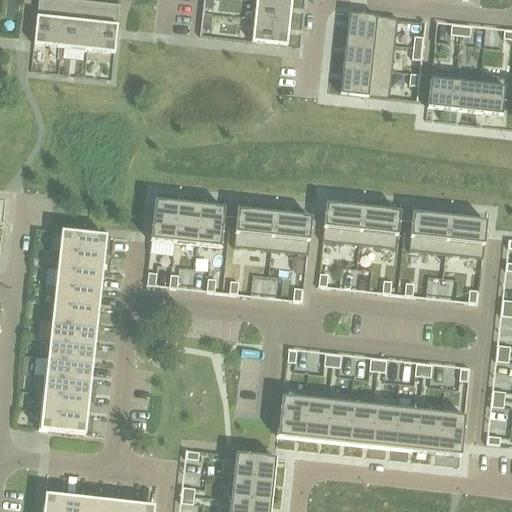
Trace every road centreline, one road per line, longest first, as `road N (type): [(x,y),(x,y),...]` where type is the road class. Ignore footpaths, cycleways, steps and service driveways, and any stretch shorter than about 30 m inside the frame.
road 1 (residential): [(298,511),(303,468),(511,490)]
road 2 (residential): [(488,321),(318,303),(315,322)]
road 3 (residential): [(315,322),(314,340),(484,358)]
road 4 (residential): [(336,0),(511,18)]
road 5 (residential): [(112,473),(129,303)]
road 6 (residential): [(276,318),(129,303)]
road 7 (residential): [(12,284),(0,417)]
